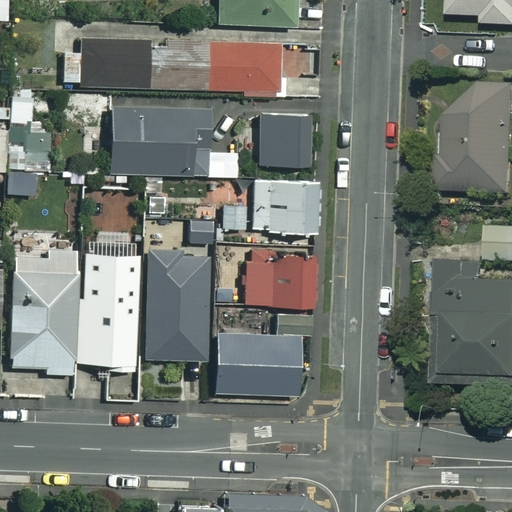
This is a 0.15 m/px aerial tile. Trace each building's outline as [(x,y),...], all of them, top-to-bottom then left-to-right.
[(212,0),(212,25),(292,26),(292,0),(212,0)] [(511,0),(447,0),(447,17),(480,18),(480,26),(511,27),(511,0)] [(291,76),(273,75),(274,45),(231,45),(231,40),(175,39),(176,29),(78,27),(77,53),(60,52),(60,86),(237,90),(237,94),(290,95),(291,85),(291,76)] [(506,196),(511,102),(511,87),(446,83),(438,192),(506,196)] [(98,92),(60,92),(60,113),(99,112),(98,92)] [(7,137),(20,137),(20,123),(26,123),(26,101),(0,101),(0,118),(6,119),(7,137)] [(103,173),(186,176),(187,142),(201,142),(202,108),(105,105),(103,173)] [(304,109),(253,109),(254,166),(304,166),(304,109)] [(98,117),(63,115),(60,164),(95,166),(98,117)] [(309,181),(249,180),(248,231),(308,233),(309,181)] [(511,229),(485,230),(486,253),(486,263),(511,262),(511,229)] [(203,252),(143,250),(141,358),(200,360),(203,252)] [(70,363),(75,253),(42,252),(42,257),(7,256),(4,366),(41,368),(41,373),(70,374),(70,363)] [(310,256),(243,252),(240,304),(307,307),(310,256)] [(75,253),(70,363),(106,364),(106,370),(130,371),(133,254),(75,253)] [(477,264),(436,263),(433,388),(511,389),(511,282),(477,282),(477,264)] [(292,337),(210,333),(208,393),(289,396),(292,337)] [(223,493),(221,511),(325,511),(304,496),(223,493)]
